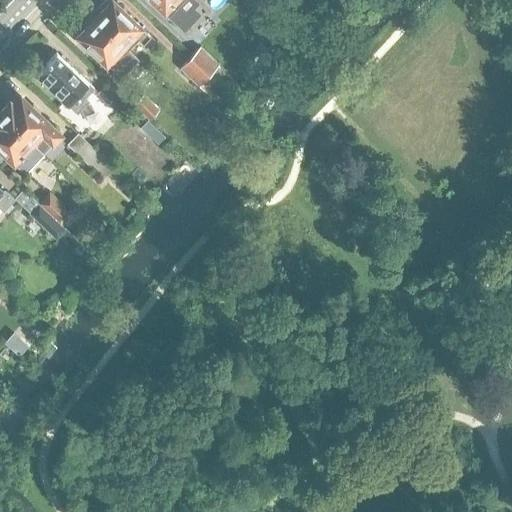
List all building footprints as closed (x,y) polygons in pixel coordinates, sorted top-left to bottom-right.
[(128,49),(145,31),(112,0),(110,0),(105,0),(97,9),(100,12),(95,17),(128,49)] [(166,12),(169,14),(184,28),(199,12),(193,6),(198,1),(197,0),(154,0),(157,2),(155,5),(165,14),(166,12)] [(247,0),(258,10),(267,0),(247,0)] [(111,67),(128,49),(95,17),(89,22),(87,20),(76,31),(79,34),(77,35),(111,67)] [(209,75),(209,74),(218,65),(199,47),(190,57),(209,75)] [(78,91),(88,81),(56,51),(35,72),(60,96),(71,84),(78,91)] [(209,74),(209,75),(190,57),(180,67),(199,85),(199,86),(208,94),(218,83),(209,74)] [(117,110),(127,99),(108,81),(98,92),(117,110)] [(133,104),(149,119),(159,109),(143,93),(133,104)] [(61,132),(54,126),(31,104),(30,106),(20,96),(13,103),(9,100),(0,109),(0,111),(36,145),(43,152),(61,132)] [(43,152),(36,145),(0,111),(0,149),(24,172),(43,152)] [(114,167),(91,145),(78,132),(67,144),(103,178),(114,167)] [(14,201),(2,190),(0,187),(0,209),(3,213),(14,201)] [(39,203),(61,223),(72,212),(49,191),(39,203)] [(67,229),(61,223),(39,203),(29,213),(57,239),(67,229)] [(0,300),(2,302),(9,295),(0,286),(0,300)]
